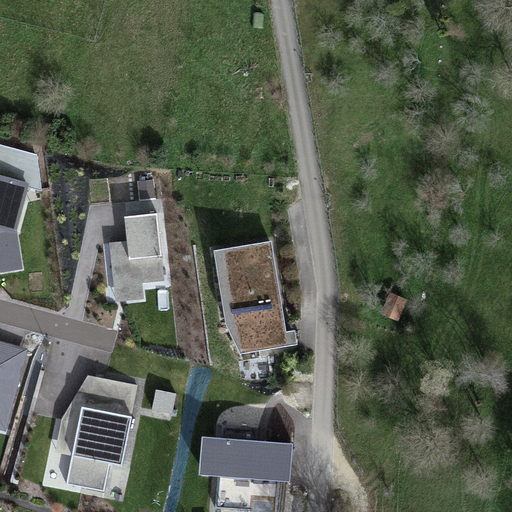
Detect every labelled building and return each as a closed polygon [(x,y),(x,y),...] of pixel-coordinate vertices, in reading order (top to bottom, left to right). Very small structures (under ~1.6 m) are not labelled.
[(26,185),(0,178),(0,271),(21,268),(14,230),(26,185)] [(161,279),(154,217),(127,220),(130,243),(111,245),(118,299),(142,296),(140,281),(161,279)] [(286,345),(269,243),(215,252),(227,323),(241,352),(286,345)] [(0,426),(1,426),(21,350),(0,345),(0,426)] [(129,419),(84,409),(69,481),(103,488),(108,462),(119,464),(129,419)] [(291,446),(204,440),(201,475),(288,481),(291,446)]
